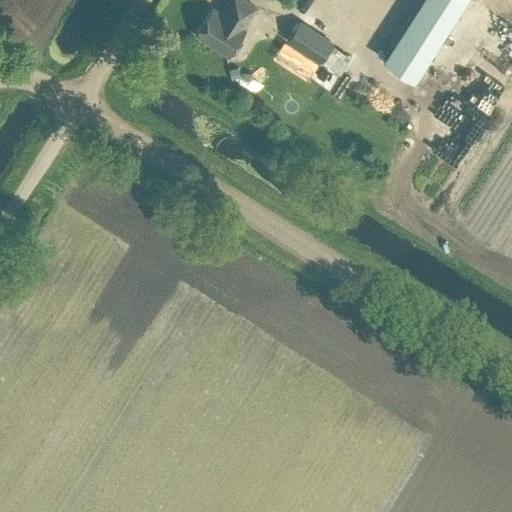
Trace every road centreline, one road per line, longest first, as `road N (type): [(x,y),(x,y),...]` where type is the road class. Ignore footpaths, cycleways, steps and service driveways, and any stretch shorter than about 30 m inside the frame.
road 1 (unclassified): [(511,374),(77,101)]
road 2 (unclassified): [(0,224),(77,101)]
